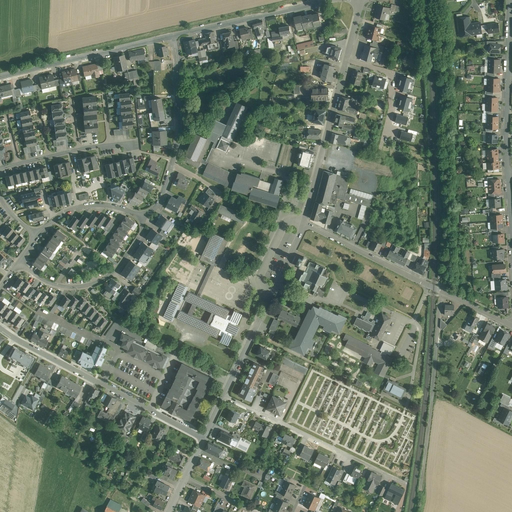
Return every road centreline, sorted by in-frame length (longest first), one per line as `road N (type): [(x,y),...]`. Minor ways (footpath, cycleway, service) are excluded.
road 1 (unclassified): [(303,220),(500,319)]
road 2 (residential): [(222,395),(408,485)]
road 3 (unclassified): [(303,220),(222,395)]
road 4 (residential): [(0,77),(176,35)]
road 5 (residential): [(149,220),(117,267),(87,284),(56,285),(18,262)]
road 6 (unclassified): [(346,61),(303,220)]
road 7 (residential): [(176,35),(327,0)]
road 8 (residential): [(102,386),(118,347),(40,310)]
road 9 (residential): [(176,35),(172,163)]
